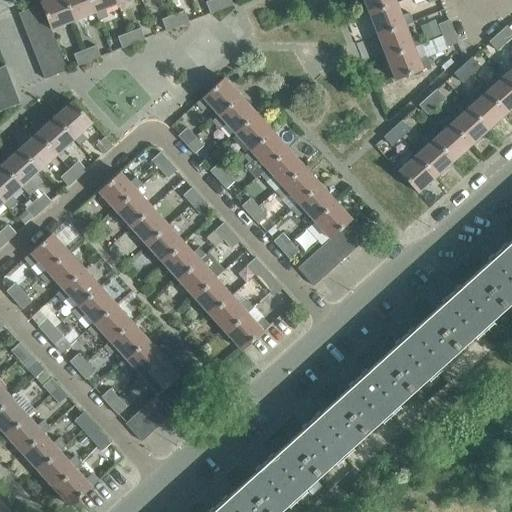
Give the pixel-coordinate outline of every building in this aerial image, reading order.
[(44,16),(48,27),(50,29),(72,20),(64,0),(46,0),(39,3),(40,5),(44,16)] [(89,0),(64,0),(72,20),(94,12),(89,0)] [(107,16),(104,8),(116,3),(115,0),(89,0),(94,12),(98,20),(107,16)] [(221,9),(217,0),(210,0),(205,2),(210,14),(221,9)] [(230,0),(217,0),(221,9),(232,5),(230,0)] [(395,3),(393,0),(363,0),(368,14),(395,3)] [(368,14),(377,36),(404,25),(412,22),(408,13),(400,16),(395,3),(368,14)] [(22,24),(44,16),(40,5),(18,13),(22,24)] [(177,27),(187,22),(188,22),(183,11),(172,15),(177,27)] [(165,31),(177,27),(172,15),(161,20),(165,31)] [(27,35),(48,27),(44,16),(22,24),(27,35)] [(437,24),(442,36),(453,31),(449,20),(437,24)] [(386,58),(412,47),(421,44),(417,35),(409,38),(404,25),(377,36),(386,58)] [(506,26),(497,34),(505,43),(511,36),(511,32),(507,27),(506,26)] [(50,29),(48,27),(27,35),(31,46),(53,37),(50,29)] [(139,28),(128,33),(133,44),(144,39),(139,28)] [(446,47),(458,42),(453,31),(442,36),(446,47)] [(133,44),(128,33),(117,37),(121,48),(133,44)] [(488,42),(496,51),(505,43),(497,34),(488,42)] [(58,48),(53,37),(31,46),(35,57),(58,48)] [(95,45),(84,50),(89,61),(100,57),(95,45)] [(417,60),(412,47),(386,58),(395,80),(421,70),(429,66),(426,57),(417,60)] [(35,57),(39,68),(62,59),(58,48),(35,57)] [(89,61),(84,50),(73,54),(77,66),(89,61)] [(511,56),(507,60),(511,65),(511,68),(503,76),(511,85),(511,56)] [(471,57),(462,65),(470,75),(479,66),(471,57)] [(66,70),(62,59),(39,68),(44,79),(66,70)] [(0,109),(0,111),(19,103),(4,65),(0,67),(0,109)] [(453,73),(461,83),(470,75),(462,65),(453,73)] [(511,85),(503,76),(486,92),(505,113),(511,106),(511,85)] [(218,115),(239,96),(223,78),(202,97),(202,98),(195,104),(202,111),(209,105),(218,115)] [(472,92),(478,99),(468,108),(487,129),(505,113),(486,92),(480,85),(472,92)] [(436,89),(427,97),(435,106),(444,98),(436,89)] [(255,114),(239,96),(218,115),(211,121),(218,129),(225,123),(234,133),(255,114)] [(418,105),(426,114),(435,106),(427,97),(418,105)] [(72,101),(54,118),(73,139),(79,145),(87,139),(80,132),(91,122),(72,101)] [(461,115),(451,124),(470,145),(487,129),(468,108),(462,101),(455,108),(461,115)] [(271,131),(255,114),(234,133),(250,150),(271,131)] [(437,124),(443,130),(433,139),(452,160),(470,145),(451,124),(444,117),(437,124)] [(55,155),(73,139),(54,118),(36,133),(55,155)] [(401,121),(392,129),(400,138),(409,130),(401,121)] [(186,128),(177,136),(185,145),(194,137),(186,128)] [(383,137),(391,146),(400,138),(392,129),(383,137)] [(250,150),(243,157),(248,162),(244,166),(255,179),(259,175),(259,174),(287,149),(271,131),(250,150)] [(38,170),(55,155),(36,133),(19,149),(38,170)] [(425,146),(415,155),(434,176),(452,160),(433,139),(427,133),(419,139),(425,146)] [(95,145),(103,154),(112,146),(104,137),(95,145)] [(202,145),(194,137),(185,145),(193,154),(202,145)] [(34,186),(28,179),(38,170),(19,149),(1,165),(20,186),(26,193),(34,186)] [(272,176),(281,186),(303,167),(287,149),(259,174),(259,175),(266,182),(272,176)] [(150,160),(159,169),(168,161),(160,152),(150,160)] [(397,172),(416,193),(434,176),(415,155),(397,172)] [(77,161),(68,169),(77,178),(85,170),(77,161)] [(167,178),(176,170),(168,161),(159,169),(167,178)] [(218,163),(209,171),(217,180),(226,172),(218,163)] [(10,195),(20,186),(1,165),(0,166),(0,199),(3,202),(9,209),(16,202),(10,195)] [(281,199),(288,193),(297,203),(318,184),(303,167),(281,186),(275,192),(281,199)] [(59,177),(68,186),(77,178),(68,169),(59,177)] [(114,209),(135,190),(142,184),(135,177),(128,183),(119,172),(98,191),(114,209)] [(234,181),(226,172),(217,180),(225,189),(234,181)] [(304,211),(313,221),(334,202),(318,184),(297,203),(291,209),(297,217),(304,211)] [(182,195),(190,204),(199,196),(191,187),(182,195)] [(144,201),(135,190),(114,209),(130,227),(151,208),(160,200),(153,193),(144,201)] [(42,193),(33,201),(41,210),(50,202),(42,193)] [(198,213),(207,205),(199,196),(190,204),(198,213)] [(249,215),(258,207),(250,198),(241,206),(249,215)] [(24,209),(33,218),(41,210),(33,201),(24,209)] [(313,221),(329,239),(332,237),(340,229),(349,221),(351,220),(334,202),(313,221)] [(266,216),(258,207),(249,215),(257,224),(266,216)] [(168,214),(162,220),(151,208),(130,227),(146,244),(167,225),(173,219),(168,214)] [(365,239),(349,221),(340,229),(356,247),(365,239)] [(214,231),(222,239),(231,231),(223,222),(214,231)] [(7,225),(0,230),(0,234),(6,242),(15,234),(7,225)] [(183,243),(167,225),(146,244),(162,262),(183,243)] [(356,247),(340,229),(332,237),(348,254),(356,247)] [(230,248),(239,240),(231,231),(222,239),(230,248)] [(282,233),(272,241),(281,250),(290,242),(282,233)] [(37,261),(46,271),(67,252),(51,234),(30,253),(23,259),(30,267),(37,261)] [(332,237),(329,239),(323,244),(339,262),(348,254),(332,237)] [(511,239),(502,249),(500,248),(497,244),(489,251),(492,255),(494,258),(490,262),(489,261),(474,274),(505,308),(511,300),(511,239)] [(298,251),(290,242),(281,250),(289,259),(298,251)] [(200,249),(193,255),(183,243),(162,262),(177,280),(198,261),(205,255),(200,249)] [(323,244),(314,252),(330,270),(339,262),(323,244)] [(67,252),(46,271),(39,277),(46,284),(53,278),(62,288),(83,269),(67,252)] [(314,252),(305,260),(321,278),(330,270),(314,252)] [(246,266),(254,275),(263,266),(255,257),(246,266)] [(313,286),(321,278),(305,260),(297,268),(313,286)] [(214,278),(198,261),(177,280),(193,297),(214,278)] [(262,284),(271,275),(263,266),(254,275),(262,284)] [(99,287),(83,269),(62,288),(78,306),(99,287)] [(447,299),(428,316),(458,350),(482,328),(480,325),(488,318),(490,321),(505,308),(474,274),(460,287),(461,288),(456,292),(454,289),(454,290),(450,286),(442,293),(446,297),(445,297),(447,299)] [(209,315),(230,296),(214,278),(193,297),(209,315)] [(273,296),(282,288),(274,279),(265,287),(273,296)] [(5,291),(13,300),(22,292),(14,283),(5,291)] [(93,323),(115,304),(99,287),(78,306),(71,312),(78,320),(84,313),(93,323)] [(31,301),(22,292),(13,300),(21,309),(31,301)] [(209,315),(225,332),(246,313),(253,307),(246,300),(239,306),(230,296),(209,315)] [(130,322),(115,304),(93,323),(87,330),(94,337),(100,331),(109,341),(130,322)] [(255,324),(246,313),(225,332),(241,350),(262,331),(269,325),(262,317),(255,324)] [(434,371),(458,350),(428,316),(408,333),(407,332),(403,328),(395,336),(399,339),(398,340),(401,342),(396,346),(395,345),(381,358),(411,392),(426,379),(423,376),(431,369),(434,371)] [(37,326),(45,335),(54,327),(46,318),(37,326)] [(125,359),(146,340),(130,322),(109,341),(103,347),(109,355),(116,349),(125,359)] [(53,344),(62,336),(54,327),(45,335),(53,344)] [(132,366),(141,376),(162,357),(146,340),(125,359),(118,365),(125,372),(132,366)] [(19,342),(10,351),(18,360),(27,351),(19,342)] [(35,360),(27,351),(18,360),(26,369),(35,360)] [(69,362),(77,370),(86,362),(78,353),(69,362)] [(148,384),(157,394),(160,392),(168,384),(177,376),(178,375),(162,357),(141,376),(134,382),(141,390),(148,384)] [(397,405),(411,392),(381,358),(367,371),(368,372),(363,376),(361,374),(360,374),(357,370),(349,378),(352,381),(352,382),(353,383),(334,400),(365,434),(389,412),(387,409),(395,402),(397,405)] [(94,371),(86,362),(77,370),(85,379),(94,371)] [(193,394),(177,376),(168,384),(184,402),(193,394)] [(51,378),(42,386),(50,395),(59,387),(51,378)] [(184,402),(168,384),(160,392),(175,410),(184,402)] [(0,407),(11,398),(0,386),(0,407)] [(67,396),(59,387),(50,395),(58,404),(67,396)] [(100,397),(108,406),(117,397),(109,388),(100,397)] [(160,392),(157,394),(151,400),(167,418),(175,410),(160,392)] [(116,415),(126,406),(117,397),(108,406),(116,415)] [(0,429),(5,435),(26,416),(11,398),(0,407),(0,429)] [(142,408),(158,426),(167,418),(151,400),(142,408)] [(341,455),(365,434),(334,400),(316,417),(314,416),(311,412),(302,419),(306,423),(306,424),(308,426),(304,430),(302,429),(288,442),(318,476),(333,463),(331,460),(339,453),(341,455)] [(142,408),(133,416),(149,433),(158,426),(142,408)] [(83,413),(73,421),(82,430),(91,422),(83,413)] [(35,426),(26,416),(5,435),(21,453),(42,434),(49,428),(42,420),(35,426)] [(124,424),(141,441),(149,433),(133,416),(124,424)] [(99,431),(91,422),(82,430),(90,439),(99,431)] [(58,438),(51,444),(42,434),(21,453),(37,470),(58,451),(65,445),(58,438)] [(92,442),(97,448),(101,451),(110,443),(102,434),(92,442)] [(304,489),(318,476),(288,442),(273,455),(274,457),(270,461),(267,458),(264,454),(256,462),(259,466),(260,467),(241,484),(266,511),(278,511),(296,496),(293,494),(301,486),(304,489)] [(37,470),(53,488),(74,469),(81,463),(74,455),(67,461),(58,451),(37,470)] [(83,479),(74,469),(53,488),(69,506),(97,481),(90,473),(83,479)] [(266,511),(241,484),(222,501),(221,500),(217,496),(209,504),(212,507),(212,508),(215,510),(212,511),(266,511)]
